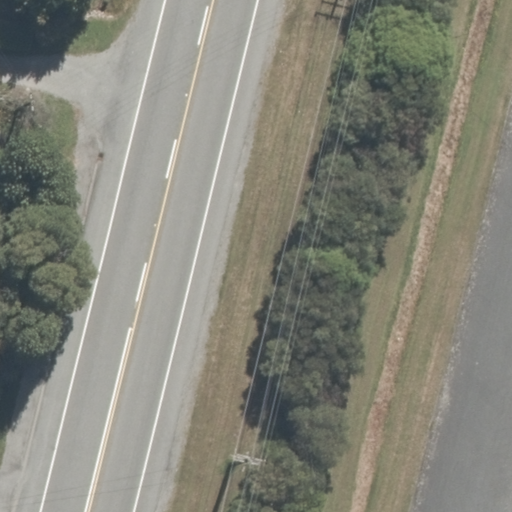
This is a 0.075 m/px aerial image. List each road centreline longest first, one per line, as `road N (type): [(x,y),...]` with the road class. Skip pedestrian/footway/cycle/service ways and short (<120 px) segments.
road 1 (primary): [(92,511),(219,0)]
road 2 (residential): [(474,511),(511,363)]
